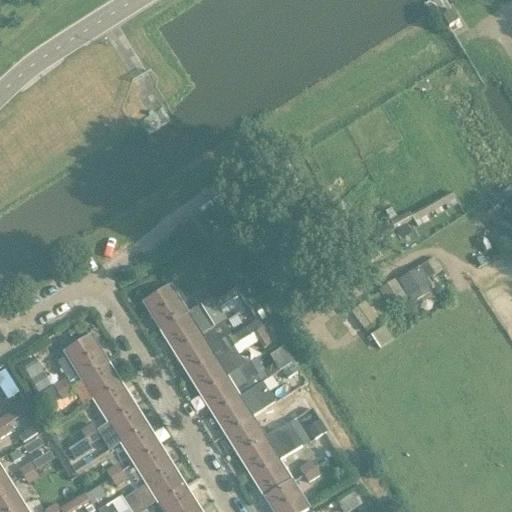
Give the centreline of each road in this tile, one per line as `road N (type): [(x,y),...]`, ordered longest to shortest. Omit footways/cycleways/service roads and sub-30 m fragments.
road 1 (residential): [(235,511),(190,421),(101,288),(73,292),(0,337)]
road 2 (unclassified): [(142,0),(0,99)]
